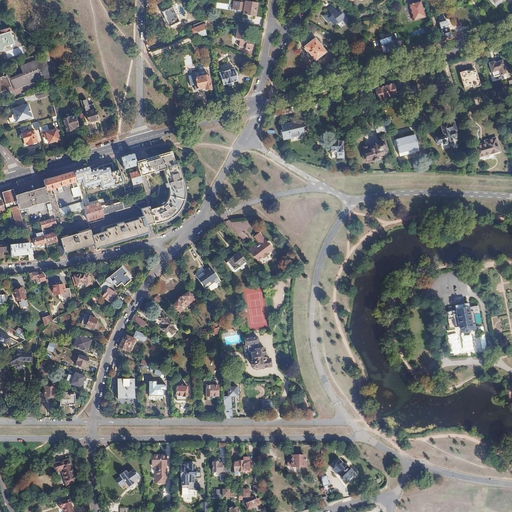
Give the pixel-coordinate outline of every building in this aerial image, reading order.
[(233,0),(231,9),(240,11),(242,2),(233,0)] [(255,16),(257,3),(245,1),(243,14),(255,16)] [(421,3),(409,6),(414,22),(425,19),(421,3)] [(345,17),(340,10),(340,11),(337,12),(336,10),(332,5),(327,9),(328,11),(323,15),(328,22),(330,21),(333,25),(335,23),(335,24),(341,19),(342,20),(345,17)] [(180,21),(173,6),(162,11),(169,26),(180,21)] [(205,22),(205,21),(193,26),(194,29),(191,30),(193,34),(197,32),(199,31),(205,29),(205,22)] [(306,30),(313,34),(317,28),(310,24),(306,30)] [(14,43),(12,36),(14,36),(13,34),(11,34),(9,27),(2,29),(1,29),(2,33),(0,33),(0,50),(4,49),(4,46),(14,43)] [(245,50),(252,51),(255,38),(247,37),(248,35),(248,32),(241,31),(241,29),(237,28),(235,39),(240,40),(239,46),(245,48),(245,50)] [(411,31),(412,36),(425,33),(424,28),(411,31)] [(451,36),(449,28),(444,30),(444,28),(440,29),(443,38),(450,36),(451,36)] [(206,33),(205,29),(199,31),(197,32),(199,38),(200,37),(201,39),(206,37),(206,36),(206,33)] [(394,49),(390,37),(380,40),(381,45),(383,52),(385,51),(385,52),(394,49)] [(326,51),(315,38),(305,47),(306,47),(304,48),(307,52),(308,51),(316,60),(326,51)] [(51,73),(47,64),(45,65),(42,56),(34,60),(23,64),(21,67),(24,74),(22,74),(14,77),(11,79),(9,78),(10,75),(3,73),(2,76),(0,75),(0,87),(8,85),(9,87),(15,89),(19,87),(20,85),(24,85),(33,82),(36,84),(37,80),(42,78),(43,79),(49,77),(51,73)] [(505,75),(502,62),(494,64),(494,62),(490,64),(494,77),(500,76),(505,75)] [(238,80),(234,68),(219,72),(223,84),(227,83),(228,85),(233,83),(233,82),(238,80)] [(479,86),(475,70),(467,72),(466,71),(459,73),(464,89),(472,86),(473,88),(479,86)] [(211,88),(208,74),(200,76),(201,80),(199,81),(198,82),(199,84),(200,84),(202,84),(202,88),(205,88),(205,89),(211,88)] [(396,94),(393,84),(384,87),(387,95),(389,95),(389,96),(396,94)] [(0,95),(6,93),(9,87),(8,85),(0,87),(0,95)] [(387,95),(384,87),(375,90),(378,100),(385,97),(385,96),(387,95)] [(38,99),(50,95),(48,89),(36,93),(38,99)] [(493,102),(490,93),(487,94),(483,95),(487,107),(494,105),(493,102)] [(313,114),(309,101),(304,103),(306,109),(307,109),(308,113),(310,112),(311,115),(313,114)] [(32,117),(28,103),(12,108),(14,113),(13,113),(13,114),(12,115),(12,116),(12,117),(9,118),(10,123),(32,117)] [(98,119),(95,109),(85,112),(88,122),(98,119)] [(77,126),(74,115),(69,117),(68,117),(63,119),(67,131),(71,130),(72,130),(71,127),(77,126)] [(384,130),(381,119),(374,122),(377,132),(384,130)] [(302,127),(304,127),(302,121),(294,123),(294,121),(282,124),(283,130),(281,130),(282,138),(290,137),(291,138),(304,136),(302,127)] [(455,131),(452,122),(446,124),(446,123),(439,125),(442,136),(435,138),(437,145),(440,144),(440,145),(452,142),(451,138),(455,137),(453,132),(455,131)] [(38,143),(34,130),(21,134),(21,135),(20,136),(20,138),(22,139),(24,144),(27,143),(27,146),(38,143)] [(60,141),(57,130),(46,133),(50,145),(55,143),(58,144),(60,141)] [(418,151),(413,135),(395,140),(399,156),(418,151)] [(499,151),(495,139),(485,142),(486,144),(474,148),(477,158),(499,151)] [(342,151),(342,142),(339,142),(339,140),(335,140),(335,142),(331,142),(331,151),(342,151)] [(385,148),(383,141),(375,144),(373,147),(374,148),(369,150),(368,146),(362,148),(364,153),(362,154),(363,157),(365,156),(366,160),(372,158),(372,160),(378,158),(377,157),(383,155),(383,153),(386,152),(384,148),(385,148)] [(172,166),(168,152),(150,157),(154,172),(155,174),(159,172),(158,171),(163,169),(167,183),(166,184),(167,188),(168,187),(169,189),(169,190),(169,193),(169,195),(168,197),(168,198),(166,197),(164,201),(166,202),(165,203),(164,204),(162,205),(160,207),(157,207),(156,208),(155,208),(145,175),(141,176),(143,182),(146,191),(147,195),(154,219),(155,222),(164,219),(167,217),(170,215),(172,213),(175,211),(176,209),(178,206),(179,203),(180,200),(181,197),(182,194),(182,191),(182,189),(182,187),(177,172),(175,165),(172,166)] [(134,185),(143,182),(141,176),(137,161),(134,153),(127,155),(122,156),(120,157),(124,169),(136,166),(138,172),(131,173),(134,185)] [(154,172),(150,157),(137,161),(141,176),(145,175),(154,172)] [(113,182),(108,163),(86,169),(92,189),(101,186),(102,190),(110,188),(109,184),(113,182)] [(55,218),(85,209),(84,207),(83,202),(60,209),(56,194),(53,194),(52,189),(58,187),(60,193),(63,192),(61,187),(72,183),(74,188),(71,189),(74,198),(81,196),(73,171),(43,180),(46,187),(49,200),(50,203),(55,218)] [(49,200),(46,187),(36,190),(40,203),(49,200)] [(106,201),(105,195),(113,193),(111,187),(110,188),(102,190),(97,192),(100,203),(106,201)] [(16,196),(14,189),(8,190),(12,204),(13,204),(13,202),(14,202),(15,205),(18,204),(16,196)] [(12,204),(8,190),(2,192),(6,207),(10,206),(9,203),(11,203),(11,204),(12,204)] [(40,203),(36,190),(26,193),(16,196),(18,204),(19,206),(20,209),(32,206),(33,207),(37,206),(36,204),(40,203)] [(100,203),(97,192),(90,194),(93,204),(88,206),(84,207),(85,209),(86,213),(91,211),(91,213),(102,210),(102,208),(101,206),(100,203)] [(154,219),(147,195),(141,196),(133,199),(129,200),(102,208),(102,210),(104,216),(135,206),(141,208),(144,216),(149,215),(151,220),(154,219)] [(20,209),(19,206),(12,208),(18,229),(25,227),(20,209)] [(104,216),(102,210),(91,213),(91,211),(86,213),(88,221),(104,216)] [(151,220),(149,215),(144,216),(140,217),(140,218),(139,218),(140,219),(144,219),(145,225),(155,222),(154,219),(151,220)] [(41,228),(56,224),(55,218),(50,219),(40,222),(41,228)] [(114,242),(148,232),(145,225),(144,219),(140,219),(124,224),(124,222),(117,224),(118,225),(108,228),(108,230),(92,235),(95,243),(96,248),(114,242)] [(92,235),(91,229),(85,231),(89,244),(95,243),(92,235)] [(89,244),(85,231),(61,238),(63,245),(65,251),(89,244)] [(56,241),(53,232),(38,237),(38,235),(36,236),(36,238),(34,238),(36,245),(46,243),(46,244),(56,241)] [(269,254),(268,252),(274,248),(272,246),(272,244),(270,241),(268,242),(266,239),(265,240),(259,232),(254,237),(258,242),(260,244),(256,247),(254,245),(248,249),(258,260),(263,257),(264,258),(269,254)] [(7,242),(0,242),(0,252),(8,251),(7,242)] [(33,254),(30,243),(21,243),(18,243),(18,244),(10,245),(11,256),(29,254),(33,254)] [(245,260),(237,250),(231,256),(230,256),(229,256),(228,257),(227,258),(227,259),(228,260),(234,268),(245,260)] [(237,270),(235,268),(234,268),(228,260),(226,261),(233,270),(234,270),(236,270),(237,270)] [(240,267),(243,265),(243,264),(246,262),(245,260),(235,268),(237,270),(238,269),(240,267)] [(131,279),(125,273),(126,272),(122,267),(121,267),(120,266),(117,269),(117,270),(105,280),(105,281),(111,285),(112,285),(114,283),(116,286),(120,283),(121,282),(124,285),(131,279)] [(220,279),(211,266),(207,268),(208,271),(205,273),(203,271),(196,276),(203,287),(210,282),(210,280),(213,278),(215,282),(220,279)] [(39,275),(38,272),(33,272),(29,272),(32,280),(35,279),(36,283),(41,282),(39,275)] [(86,282),(84,275),(81,276),(80,274),(74,276),(75,276),(72,277),(75,285),(77,284),(77,285),(83,284),(83,283),(86,282)] [(111,285),(105,281),(103,283),(105,285),(106,287),(109,289),(111,285)] [(72,299),(70,288),(65,289),(64,284),(53,286),(54,294),(61,293),(62,296),(66,300),(72,299)] [(111,302),(119,289),(112,285),(111,285),(109,289),(104,295),(107,297),(106,299),(111,302)] [(26,295),(25,292),(24,293),(22,288),(20,289),(20,288),(16,289),(16,290),(14,290),(17,300),(25,297),(25,295),(26,295)] [(131,297),(134,293),(128,289),(127,291),(125,293),(131,297)] [(194,299),(192,297),(192,296),(189,292),(185,295),(184,294),(176,301),(177,302),(173,305),(177,310),(178,309),(180,311),(194,299)] [(2,302),(8,301),(6,294),(1,296),(0,294),(0,303),(3,303),(2,302)] [(25,297),(17,300),(20,309),(28,307),(25,297)] [(95,308),(98,303),(91,299),(88,305),(95,308)] [(482,323),(478,305),(469,306),(468,302),(455,304),(456,309),(447,310),(450,329),(457,328),(459,327),(460,329),(461,330),(462,331),(463,332),(465,333),(467,333),(468,332),(470,331),(471,330),(472,328),(472,326),(472,325),(482,323)] [(176,330),(172,326),(174,324),(162,312),(156,318),(164,325),(161,328),(166,333),(168,331),(172,335),(176,330)] [(93,329),(97,319),(85,314),(81,324),(93,329)] [(143,327),(146,323),(135,315),(133,318),(132,320),(143,327)] [(51,317),(51,316),(43,319),(45,326),(50,323),(53,321),(51,317)] [(218,327),(220,326),(216,320),(212,322),(214,325),(204,329),(205,331),(203,332),(203,333),(209,331),(212,329),(218,327)] [(26,340),(23,330),(19,329),(16,332),(10,329),(9,331),(26,340)] [(135,330),(132,337),(135,339),(140,341),(141,341),(142,342),(143,341),(144,341),(145,340),(146,339),(146,338),(146,337),(146,336),(145,335),(144,334),(135,330)] [(11,337),(0,331),(0,343),(3,345),(4,344),(6,345),(7,344),(8,345),(10,348),(15,345),(20,343),(10,338),(11,337)] [(487,351),(485,337),(472,340),(471,334),(461,336),(463,347),(468,346),(469,354),(487,351)] [(130,352),(135,339),(132,337),(126,335),(124,340),(123,339),(122,342),(119,348),(130,352)] [(449,350),(459,349),(458,335),(448,335),(449,350)] [(87,351),(91,340),(78,336),(74,346),(87,351)] [(267,359),(264,347),(258,348),(257,342),(258,342),(257,336),(245,338),(246,344),(248,344),(249,347),(249,351),(251,350),(252,354),(253,361),(251,361),(252,365),(254,365),(255,367),(256,368),(271,365),(270,358),(267,359)] [(52,352),(55,344),(49,341),(46,350),(52,352)] [(32,361),(32,352),(20,351),(8,358),(11,362),(12,364),(14,363),(15,365),(17,369),(23,365),(21,361),(32,361)] [(90,359),(79,355),(75,365),(85,368),(86,364),(87,364),(88,364),(90,363),(90,362),(91,361),(90,359)] [(160,371),(156,369),(154,374),(160,376),(161,375),(166,376),(166,381),(171,381),(171,374),(160,371)] [(80,387),(84,376),(75,372),(71,383),(80,387)] [(217,395),(217,385),(217,381),(210,381),(208,378),(205,378),(203,380),(203,384),(206,385),(206,395),(212,395),(217,395)] [(134,397),(134,379),(118,379),(118,397),(134,397)] [(166,390),(166,384),(157,384),(157,381),(149,381),(149,396),(158,396),(158,395),(164,395),(164,390),(166,390)] [(188,394),(187,386),(176,386),(176,394),(177,395),(177,400),(187,400),(187,395),(188,394)] [(228,396),(223,396),(225,418),(232,418),(231,402),(235,402),(234,396),(237,395),(237,392),(238,391),(238,387),(237,387),(237,386),(227,387),(228,396)] [(54,387),(44,387),(44,396),(45,396),(45,398),(53,398),(54,396),(54,387)] [(60,405),(75,405),(75,394),(66,394),(66,392),(62,392),(62,399),(60,398),(60,405)] [(272,408),(272,400),(261,399),(261,408),(272,408)] [(166,483),(166,455),(152,455),(152,466),(156,466),(156,483),(166,483)] [(305,461),(305,456),(292,456),(292,460),(288,460),(288,465),(292,465),(292,467),(307,467),(307,461),(305,461)] [(353,472),(349,469),(348,470),(344,466),(345,465),(340,459),(334,464),(335,465),(333,468),(344,480),(346,479),(348,481),(354,476),(352,473),(353,472)] [(77,484),(70,461),(54,466),(57,474),(62,472),(67,487),(77,484)] [(238,464),(234,464),(234,476),(238,476),(238,473),(243,473),(243,475),(247,475),(247,472),(249,472),(249,462),(243,462),(243,461),(238,461),(238,464)] [(226,472),(226,466),(222,466),(222,465),(218,465),(218,462),(211,462),(211,472),(226,472)] [(193,482),(193,476),(199,476),(199,470),(195,470),(195,465),(188,465),(188,466),(181,466),(181,480),(182,480),(181,495),(195,496),(195,482),(193,482)] [(132,482),(138,478),(133,470),(127,474),(125,471),(119,475),(127,486),(133,483),(132,482)] [(328,481),(327,476),(323,477),(325,486),(332,484),(330,480),(328,481)] [(248,509),(259,505),(256,497),(255,498),(254,497),(247,499),(249,503),(246,504),(248,509)] [(73,511),(70,500),(59,504),(61,510),(63,510),(63,511),(73,511)] [(171,511),(171,503),(163,504),(163,508),(165,508),(165,511),(171,511)]
